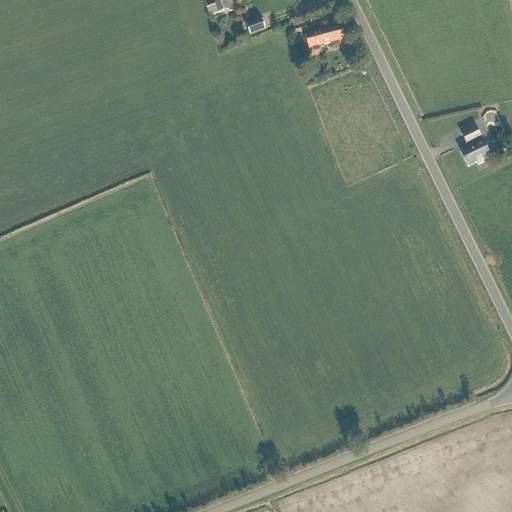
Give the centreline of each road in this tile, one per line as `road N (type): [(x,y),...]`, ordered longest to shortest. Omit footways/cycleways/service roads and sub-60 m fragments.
road 1 (tertiary): [(511,329),(351,0)]
road 2 (tertiary): [(214,511),(499,400)]
